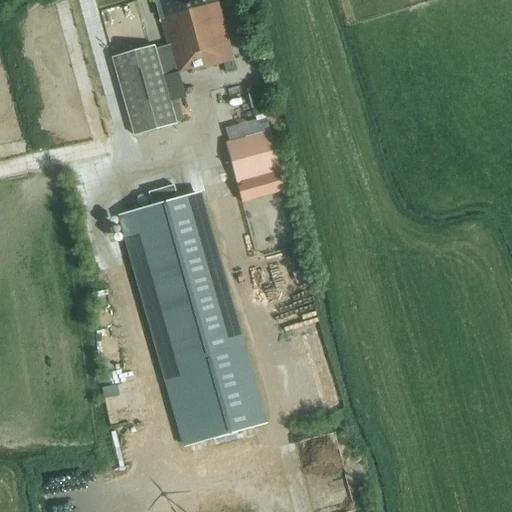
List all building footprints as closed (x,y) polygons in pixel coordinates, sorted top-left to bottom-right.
[(154,0),(167,46),(154,50),(153,46),(112,57),(134,136),(175,125),(171,113),(182,110),(175,88),(165,91),(162,77),(190,69),(191,72),(223,63),(226,72),(236,70),(233,60),(215,0),(154,0)] [(265,115),(257,86),(246,90),(253,118),(254,118),(265,115)] [(269,131),(265,115),(254,118),(256,122),(226,131),(229,142),(262,133),(269,131)] [(225,144),(236,184),(280,171),(269,131),(262,133),(225,144)] [(151,207),(119,216),(185,447),(261,425),(196,194),(177,200),(173,186),(148,193),(151,207)]
